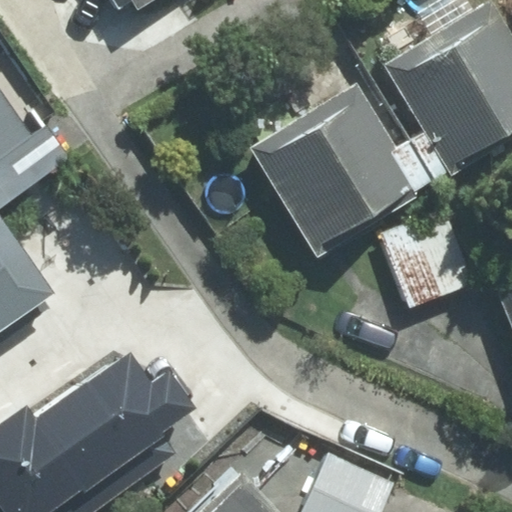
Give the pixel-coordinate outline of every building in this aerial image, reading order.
[(104,0),(115,17),(141,0),(104,0)] [(346,84),(233,145),(293,255),(511,136),(511,72),(477,9),(368,68),(405,136),(381,148),(346,84)] [(0,319),(33,296),(0,243),(0,204),(60,163),(0,80),(0,319)] [(434,210),(364,239),(397,319),(459,293),(434,210)] [(511,269),(476,284),(511,373),(511,269)] [(362,511),(376,482),(314,457),(288,511),(362,511)] [(265,511),(227,467),(178,511),(265,511)]
